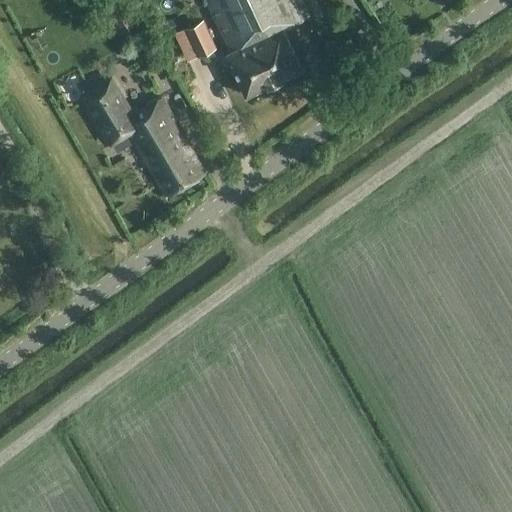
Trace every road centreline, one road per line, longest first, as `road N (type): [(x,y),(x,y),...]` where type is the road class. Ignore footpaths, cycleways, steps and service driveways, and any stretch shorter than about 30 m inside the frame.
road 1 (track): [(511,84),(0,459)]
road 2 (unclassified): [(0,370),(508,0)]
